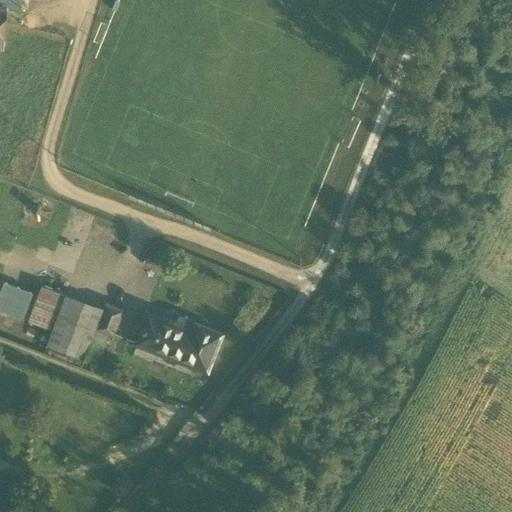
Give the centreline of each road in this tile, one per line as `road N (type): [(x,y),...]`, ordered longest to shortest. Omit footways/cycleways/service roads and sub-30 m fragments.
road 1 (unclassified): [(89,0),(42,178),(319,280)]
road 2 (unclassified): [(319,280),(431,0)]
road 3 (unclassified): [(130,511),(319,280)]
